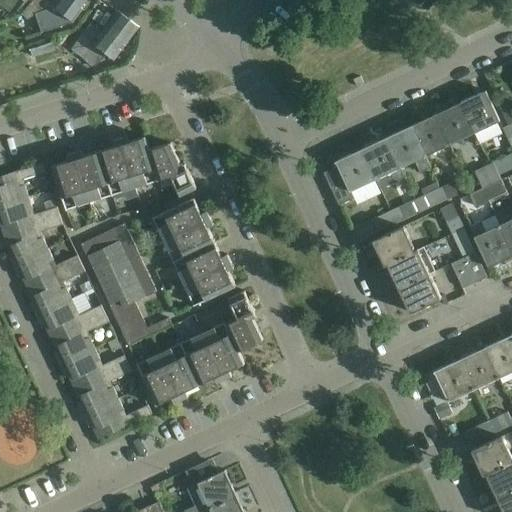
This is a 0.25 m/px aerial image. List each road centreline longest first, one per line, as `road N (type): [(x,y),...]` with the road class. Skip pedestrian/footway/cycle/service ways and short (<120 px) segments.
road 1 (residential): [(308,390),(168,82)]
road 2 (residential): [(281,146),(511,34)]
road 3 (residential): [(103,489),(0,264)]
road 4 (unclassified): [(377,358),(281,146)]
road 5 (residential): [(168,82),(0,133)]
road 6 (unclassified): [(451,511),(377,358)]
road 7 (residential): [(377,358),(511,296)]
road 8 (residential): [(103,489),(234,426)]
road 9 (unclassified): [(281,146),(216,43)]
